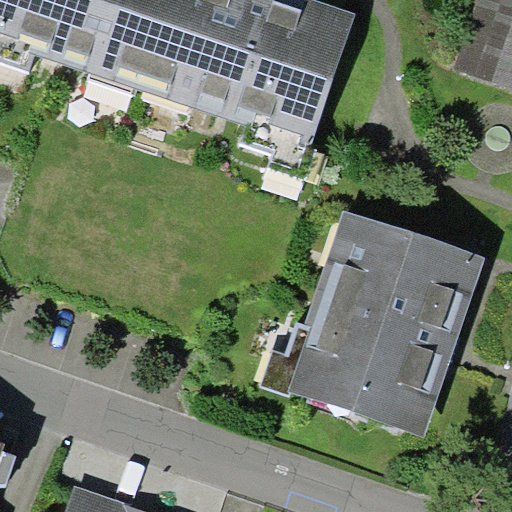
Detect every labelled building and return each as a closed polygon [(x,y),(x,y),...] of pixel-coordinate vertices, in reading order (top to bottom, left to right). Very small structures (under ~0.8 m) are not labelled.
[(364,17),(311,0),(0,0),(0,51),(319,154),(364,17)] [(511,0),(480,0),(455,68),(511,89),(511,0)] [(488,275),(355,232),(302,397),(435,440),(488,275)] [(0,483),(10,456),(0,452),(0,483)] [(148,511),(73,487),(64,511),(148,511)]
